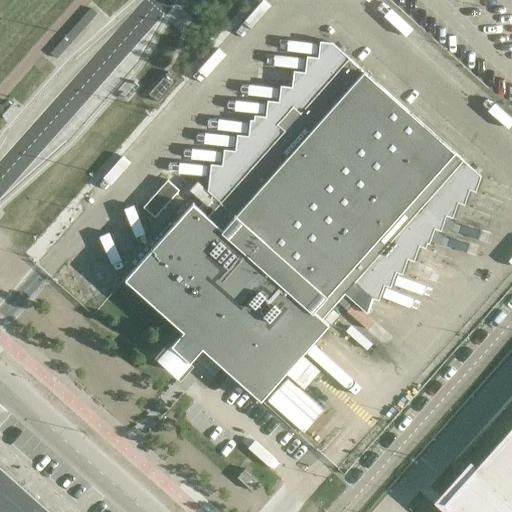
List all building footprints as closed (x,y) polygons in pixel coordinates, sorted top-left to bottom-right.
[(485,179),(463,160),(349,58),(330,42),(327,42),(326,57),(314,56),(313,72),(301,71),(300,88),(289,87),(288,102),(275,101),(274,116),(262,115),(261,120),(256,119),(255,136),(245,135),(243,152),(232,151),(231,151),(230,166),(218,165),(216,190),(224,198),(208,216),(193,203),(125,279),(183,331),(171,345),(172,346),(161,358),(179,373),(189,362),(190,362),(202,348),(261,401),(329,324),(323,318),(358,279),(379,297),(386,300),(392,286),(397,288),(403,272),(409,274),(415,259),(421,261),(427,246),(432,248),(434,243),(436,244),(441,228),(448,230),(453,216),(460,218),(465,202),(471,204),(476,188),(481,190),(485,179)] [(148,94),(158,103),(177,80),(168,72),(148,94)] [(167,180),(143,207),(155,218),(179,190),(167,180)] [(511,511),(511,426),(444,503),(445,504),(447,503),(456,511),(511,511)] [(0,511),(48,511),(0,468),(0,511)] [(251,491),(259,482),(250,473),(245,469),(237,478),(246,486),(251,491)]
